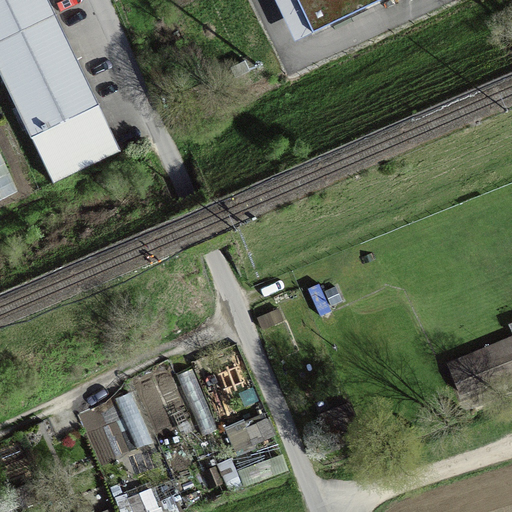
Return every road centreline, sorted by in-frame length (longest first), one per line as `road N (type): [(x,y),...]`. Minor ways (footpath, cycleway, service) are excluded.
road 1 (residential): [(312,511),(97,0)]
road 2 (track): [(233,323),(0,432)]
